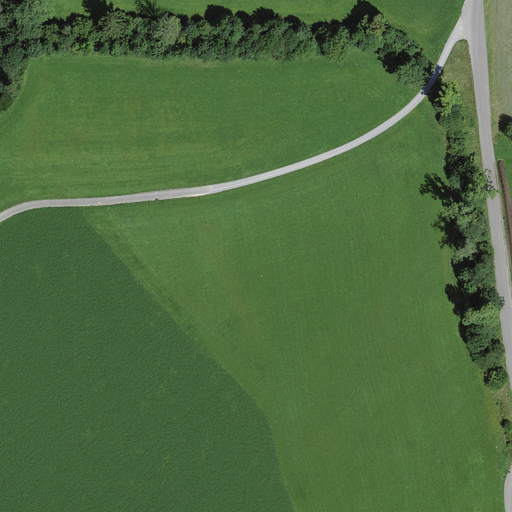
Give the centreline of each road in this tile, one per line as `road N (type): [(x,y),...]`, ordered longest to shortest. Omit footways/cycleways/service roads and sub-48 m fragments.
road 1 (track): [(474,15),(416,102),(325,157),(199,192),(34,204),(0,218)]
road 2 (track): [(511,352),(474,15)]
